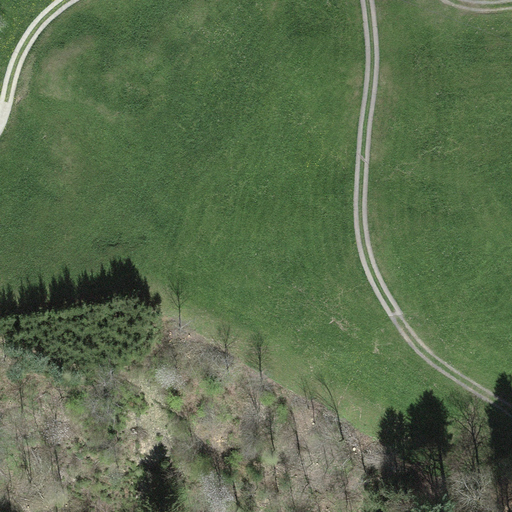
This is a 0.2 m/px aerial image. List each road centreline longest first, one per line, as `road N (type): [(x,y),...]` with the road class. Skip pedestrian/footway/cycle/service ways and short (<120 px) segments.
road 1 (track): [(369,0),(379,57),(362,215),(368,264),(395,318)]
road 2 (track): [(0,131),(12,122),(39,34),(91,0)]
road 3 (track): [(511,428),(395,318)]
